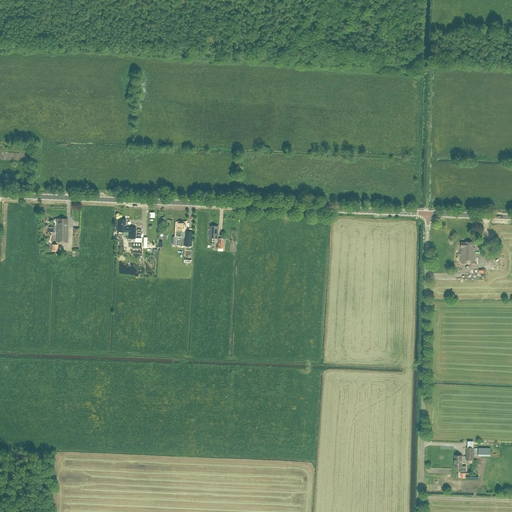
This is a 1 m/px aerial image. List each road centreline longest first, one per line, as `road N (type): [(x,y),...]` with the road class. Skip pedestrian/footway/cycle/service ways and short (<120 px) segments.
road 1 (tertiary): [(428,214),(0,194)]
road 2 (unclassified): [(420,511),(428,214)]
road 3 (track): [(428,214),(433,0)]
